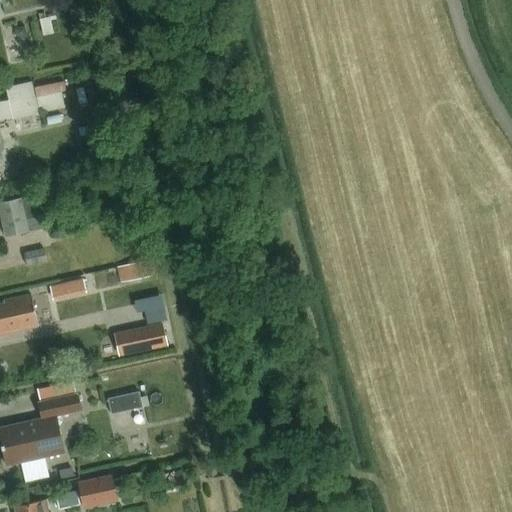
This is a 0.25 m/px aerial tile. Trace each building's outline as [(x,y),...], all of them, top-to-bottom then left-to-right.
[(25,25),(14,28),(16,34),(21,38),(27,36),(25,25)] [(62,81),(33,88),(36,97),(60,91),(64,90),(62,81)] [(9,100),(0,101),(0,122),(13,119),(9,100)] [(41,104),(37,109),(38,113),(38,115),(44,119),(49,111),(50,109),(41,104)] [(90,124),(78,127),(81,136),(92,133),(90,124)] [(0,215),(1,216),(6,236),(29,231),(45,227),(42,215),(27,219),(21,197),(0,201),(0,215)] [(44,248),(25,252),(28,265),(47,261),(44,248)] [(152,259),(139,262),(142,276),(155,273),(152,259)] [(139,262),(121,266),(125,280),(142,276),(139,262)] [(83,278),(50,286),(53,300),(74,295),(86,292),(83,278)] [(5,302),(0,303),(0,333),(37,326),(31,294),(5,300),(5,302)] [(148,325),(115,333),(120,355),(153,348),(167,345),(162,322),(148,325)] [(125,395),(108,398),(111,413),(142,406),(139,392),(125,395)] [(57,415),(82,409),(78,393),(39,402),(42,418),(0,426),(0,433),(7,465),(65,452),(57,415)] [(112,474),(78,481),(83,504),(117,496),(112,474)] [(77,490),(57,495),(60,509),(80,504),(77,490)] [(14,511),(46,511),(44,501),(14,508),(14,511)]
